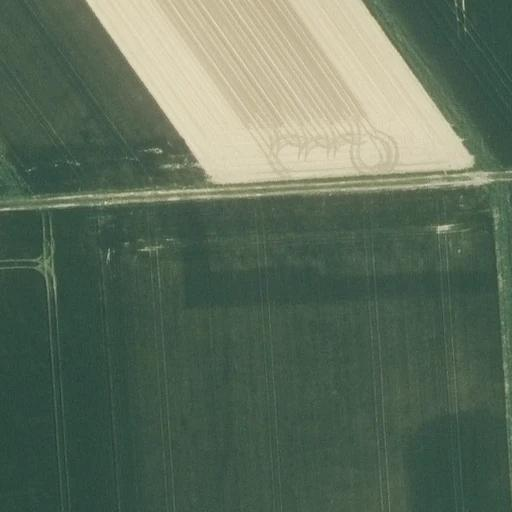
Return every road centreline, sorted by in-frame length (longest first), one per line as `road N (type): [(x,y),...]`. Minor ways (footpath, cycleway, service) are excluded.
road 1 (track): [(511,178),(0,209)]
road 2 (track): [(510,511),(489,179)]
road 3 (track): [(366,0),(489,179)]
